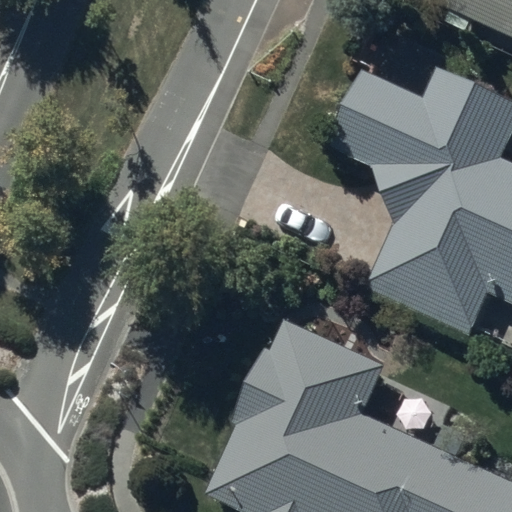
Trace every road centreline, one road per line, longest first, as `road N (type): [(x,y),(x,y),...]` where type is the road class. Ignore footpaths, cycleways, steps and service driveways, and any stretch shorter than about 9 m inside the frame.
road 1 (residential): [(231,0),(17,437)]
road 2 (residential): [(0,160),(66,0)]
